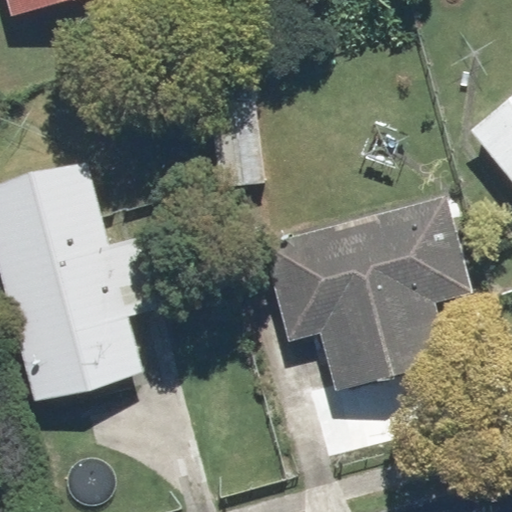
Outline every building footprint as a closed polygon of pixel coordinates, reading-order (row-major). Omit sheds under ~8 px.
[(10,0),(15,16),(72,0),(10,0)] [(257,68),(210,75),(225,179),(273,172),(257,68)] [(511,100),(474,130),(511,176),(511,100)] [(0,188),(0,257),(39,400),(147,372),(132,316),(182,303),(163,232),(112,246),(90,164),(0,188)] [(266,246),(292,342),(323,334),(338,391),(453,360),(438,303),(477,293),(451,197),(266,246)]
